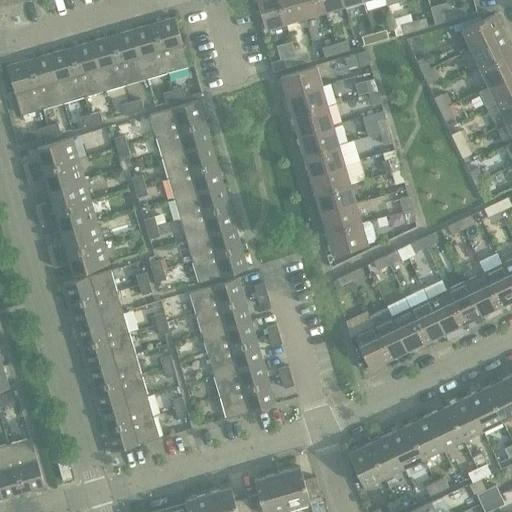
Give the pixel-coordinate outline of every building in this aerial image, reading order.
[(286,22),(279,0),(257,0),(265,28),(286,22)] [(300,0),(279,0),(286,22),(305,17),(300,0)] [(321,0),(300,0),(305,17),(325,11),(321,0)] [(343,0),(321,0),(325,11),(345,5),(343,0)] [(465,7),(453,10),(455,19),(467,15),(465,7)] [(455,19),(453,10),(441,14),(443,22),(455,19)] [(462,30),(472,49),(504,34),(495,14),(462,30)] [(175,18),(153,24),(168,73),(189,66),(175,18)] [(426,18),(414,22),(416,30),(428,27),(426,18)] [(416,30),(414,22),(401,25),(404,34),(416,30)] [(153,24),(133,30),(147,79),(168,73),(153,24)] [(133,30),(112,36),(126,85),(147,79),(133,30)] [(386,30),(374,33),(377,42),(389,38),(386,30)] [(377,42),(374,33),(362,37),(365,45),(377,42)] [(511,50),(504,34),(472,49),(480,68),(511,52),(511,50)] [(112,36),(91,42),(105,91),(126,85),(112,36)] [(347,41),(335,45),(337,53),(350,50),(347,41)] [(91,42),(70,48),(85,97),(105,91),(91,42)] [(337,53),(335,45),(323,48),(325,57),(337,53)] [(70,48),(50,54),(64,103),(85,97),(70,48)] [(366,51),(358,54),(361,66),(370,64),(366,51)] [(511,52),(480,68),(489,86),(511,75),(511,52)] [(308,53),(296,56),(298,65),(310,61),(308,53)] [(50,54),(29,60),(43,109),(64,103),(50,54)] [(347,57),(344,58),(347,68),(360,64),(356,54),(347,57)] [(284,60),(286,68),(298,65),(296,56),(284,60)] [(417,61),(422,73),(431,69),(425,57),(417,61)] [(43,109),(29,60),(7,67),(21,115),(43,109)] [(281,76),(287,96),(322,86),(316,66),(281,76)] [(431,69),(422,73),(428,84),(436,80),(431,69)] [(511,75),(489,86),(498,104),(511,97),(511,75)] [(369,92),(369,94),(378,91),(374,79),(366,82),(369,92)] [(366,82),(356,84),(359,95),(369,92),(366,82)] [(322,86),(287,96),(293,116),(327,106),(322,86)] [(183,88),(173,90),(176,101),(186,98),(183,88)] [(176,101),(173,90),(163,93),(166,104),(176,101)] [(378,91),(369,94),(373,106),(381,103),(378,91)] [(435,98),(440,109),(448,106),(443,94),(435,98)] [(511,97),(498,104),(507,123),(511,120),(511,97)] [(141,100),(131,103),(134,113),(144,110),(141,100)] [(150,115),(156,137),(205,122),(199,100),(150,115)] [(134,113),(131,103),(122,105),(125,116),(134,113)] [(327,106),(293,116),(299,136),(333,125),(327,106)] [(448,106),(440,109),(446,121),(454,117),(448,106)] [(100,112),(90,115),(93,125),(103,122),(100,112)] [(93,125),(90,115),(80,117),(83,128),(93,125)] [(377,121),(381,133),(389,130),(386,118),(377,121)] [(205,122),(156,137),(162,157),(211,143),(205,122)] [(58,124),(48,127),(51,137),(61,134),(58,124)] [(333,125),(299,136),(304,155),(339,145),(333,125)] [(51,137),(48,127),(39,129),(42,140),(51,137)] [(389,130),(381,133),(384,145),(393,143),(389,130)] [(452,135),(458,146),(466,142),(460,131),(452,135)] [(114,138),(117,148),(127,145),(125,135),(114,138)] [(37,148),(43,169),(79,159),(72,137),(37,148)] [(466,142),(458,146),(463,158),(471,154),(466,142)] [(211,143),(162,157),(168,178),(217,164),(211,143)] [(127,145),(117,148),(120,158),(130,155),(127,145)] [(339,145),(304,155),(310,175),(344,165),(339,145)] [(389,160),(392,172),(401,170),(397,157),(389,160)] [(79,159),(43,169),(49,190),(85,180),(79,159)] [(389,160),(383,162),(386,174),(392,172),(389,160)] [(23,165),(26,175),(37,171),(34,162),(23,165)] [(217,164),(168,178),(175,199),(223,185),(217,164)] [(344,165),(310,175),(316,194),(350,184),(344,165)] [(470,172),(475,183),(483,179),(478,168),(470,172)] [(123,169),(112,172),(114,178),(120,181),(126,179),(123,169)] [(401,170),(392,172),(396,184),(404,182),(401,170)] [(37,171),(26,175),(29,184),(39,181),(37,171)] [(132,178),(135,188),(145,185),(143,175),(132,178)] [(483,179),(475,183),(481,194),(489,191),(483,179)] [(85,180),(49,190),(55,211),(91,201),(85,180)] [(350,184),(316,194),(321,214),(356,204),(350,184)] [(145,185),(135,188),(138,198),(148,195),(145,185)] [(223,185),(175,199),(181,219),(229,205),(223,185)] [(400,199),(404,211),(412,209),(409,197),(400,199)] [(508,198),(496,203),(500,211),(511,206),(508,198)] [(91,201),(55,211),(61,232),(97,221),(91,201)] [(35,206),(38,216),(49,213),(46,203),(35,206)] [(500,211),(496,203),(485,209),(489,217),(500,211)] [(356,204),(321,214),(327,233),(362,223),(356,204)] [(229,205),(181,219),(187,240),(235,226),(229,205)] [(412,209),(404,211),(407,223),(416,221),(412,209)] [(49,213),(38,216),(41,226),(52,223),(49,213)] [(471,215),(460,221),(463,229),(475,223),(471,215)] [(144,219),(147,229),(157,226),(155,216),(144,219)] [(97,221),(61,232),(68,252),(103,242),(97,221)] [(362,223),(327,233),(333,254),(368,244),(367,243),(374,241),(376,238),(372,224),(368,221),(362,223)] [(463,229),(460,221),(448,226),(452,234),(463,229)] [(157,226),(147,229),(150,239),(160,236),(157,226)] [(235,226),(187,240),(193,261),(241,247),(235,226)] [(434,233),(423,239),(426,247),(438,241),(434,233)] [(426,247),(423,239),(411,244),(415,252),(426,247)] [(103,242),(68,252),(74,274),(109,264),(103,242)] [(47,248),(50,257),(61,254),(58,245),(47,248)] [(241,247),(193,261),(199,283),(248,269),(241,247)] [(397,251),(386,256),(390,264),(401,259),(397,251)] [(61,254),(50,257),(53,267),(64,264),(61,254)] [(390,264),(386,256),(374,262),(378,270),(390,264)] [(511,259),(503,264),(511,282),(511,259)] [(150,263),(153,273),(163,269),(161,260),(150,263)] [(511,282),(503,264),(485,273),(500,305),(511,299),(511,282)] [(360,268),(349,274),(353,282),(364,276),(360,268)] [(163,269),(153,273),(156,282),(166,279),(163,269)] [(62,284),(69,306),(117,292),(111,270),(62,284)] [(136,275),(139,285),(150,282),(147,272),(136,275)] [(485,273),(466,281),(482,314),(500,305),(485,273)] [(353,282),(349,274),(338,279),(341,287),(353,282)] [(190,292),(196,314),(245,299),(238,278),(190,292)] [(466,281),(447,290),(463,323),(482,314),(466,281)] [(150,282),(139,285),(142,295),(152,292),(150,282)] [(254,286),(257,296),(268,293),(265,283),(254,286)] [(447,290),(429,299),(444,332),(463,323),(447,290)] [(117,292),(69,306),(75,327),(123,312),(117,292)] [(268,293),(257,296),(260,306),(270,303),(268,293)] [(245,299),(196,314),(202,334),(251,320),(245,299)] [(429,299),(411,308),(426,340),(444,332),(429,299)] [(374,325),(374,326),(389,358),(408,349),(392,317),(388,308),(370,316),(374,325)] [(411,308),(392,317),(408,349),(426,340),(411,308)] [(123,312),(75,327),(81,347),(129,333),(123,312)] [(154,315),(157,325),(167,322),(165,312),(154,315)] [(251,320),(202,334),(208,355),(257,341),(251,320)] [(167,322),(157,325),(160,335),(170,332),(167,322)] [(266,327),(269,337),(280,334),(277,324),(266,327)] [(389,358),(374,326),(354,335),(370,367),(389,358)] [(129,333),(81,347),(87,368),(135,354),(129,333)] [(280,334),(269,337),(272,347),(283,344),(280,334)] [(257,341),(208,355),(214,376),(263,362),(257,341)] [(135,354),(87,368),(93,389),(141,375),(135,354)] [(160,358),(163,368),(174,365),(171,355),(160,358)] [(263,362),(214,376),(220,397),(269,382),(263,362)] [(2,365),(0,365),(0,389),(9,386),(2,365)] [(174,365),(163,368),(166,378),(176,375),(174,365)] [(279,369),(281,379),(292,376),(289,366),(279,369)] [(141,375),(93,389),(99,410),(147,395),(141,375)] [(292,376),(281,379),(284,388),(295,385),(292,376)] [(511,390),(506,378),(486,387),(502,420),(511,415),(511,390)] [(269,382),(220,397),(227,419),(275,404),(269,382)] [(486,387),(467,396),(483,429),(502,420),(486,387)] [(147,395),(99,410),(105,430),(153,416),(147,395)] [(467,396),(448,405),(463,439),(483,429),(467,396)] [(172,400),(175,410),(186,407),(183,397),(172,400)] [(448,405),(428,415),(443,448),(463,439),(448,405)] [(186,407),(175,410),(178,419),(189,416),(186,407)] [(428,415),(408,425),(423,458),(443,448),(428,415)] [(153,416),(105,430),(111,452),(160,438),(153,416)] [(408,425),(388,434),(404,467),(423,458),(408,425)] [(388,434),(369,443),(385,476),(404,467),(388,434)] [(31,438),(9,444),(23,493),(45,486),(31,438)] [(385,476),(369,443),(348,453),(364,486),(385,476)] [(9,444),(0,446),(0,490),(2,499),(23,493),(9,444)] [(487,464),(477,468),(482,478),(491,474),(487,464)] [(300,467),(277,474),(288,511),(311,505),(323,501),(316,477),(304,481),(300,467)] [(482,478),(477,468),(468,473),(473,483),(482,478)] [(258,494),(247,497),(250,511),(286,511),(288,511),(277,474),(254,480),(258,494)] [(444,477),(435,482),(440,492),(449,487),(444,477)] [(440,492),(435,482),(426,486),(430,496),(440,492)] [(496,485),(487,490),(491,499),(501,495),(496,485)] [(231,487),(208,494),(213,511),(250,511),(247,497),(235,501),(231,487)] [(477,494),(481,504),(491,499),(487,490),(477,494)] [(213,511),(208,494),(186,500),(189,511),(213,511)] [(501,495),(491,499),(495,508),(505,504),(501,495)] [(405,496),(396,500),(401,510),(410,506),(405,496)] [(491,499),(481,504),(485,511),(487,511),(495,508),(491,499)] [(189,511),(186,500),(185,501),(186,504),(162,511),(161,510),(153,511),(189,511)] [(396,511),(401,510),(396,500),(387,505),(390,511),(396,511)] [(326,511),(323,501),(311,505),(313,511),(326,511)] [(410,511),(436,511),(432,502),(410,511)]
